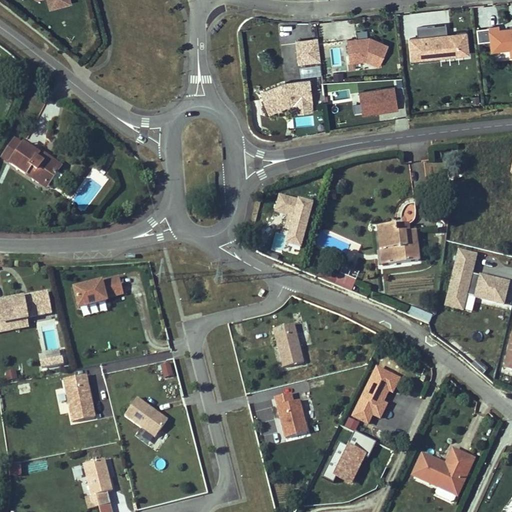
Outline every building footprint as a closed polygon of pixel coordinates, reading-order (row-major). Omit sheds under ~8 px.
[(48,0),(51,8),(71,2),(70,0),(48,0)] [(410,59),(470,55),(468,29),(447,31),(446,23),(418,25),(418,35),(408,35),(410,59)] [(488,29),(477,30),(478,42),(491,40),(493,52),(511,50),(511,55),(511,28),(499,30),(499,26),(488,27),(488,29)] [(385,60),(383,36),(347,38),(348,63),(385,60)] [(320,61),(317,37),(294,40),(297,64),(320,61)] [(320,63),(300,64),(301,74),(321,73),(320,63)] [(308,79),(286,82),(258,92),(266,113),(290,104),(311,102),(308,79)] [(396,85),(360,89),(362,113),(398,109),(396,85)] [(324,111),(313,112),(314,130),(326,129),(324,111)] [(23,146),(14,140),(2,158),(39,184),(42,180),(49,184),(50,183),(55,186),(58,185),(63,178),(62,175),(57,172),(59,170),(44,160),(42,163),(37,159),(39,157),(31,151),(32,149),(24,144),(23,146)] [(59,170),(61,166),(41,152),(39,154),(32,149),(31,151),(39,157),(37,159),(42,163),(44,160),(59,170)] [(39,184),(46,189),(49,184),(42,180),(39,184)] [(275,232),(273,243),(303,250),(314,201),(279,193),(275,212),(287,215),(283,234),(275,232)] [(409,232),(408,224),(396,225),(397,233),(409,232)] [(419,261),(415,231),(409,232),(397,233),(396,225),(378,227),(380,251),(392,249),(394,264),(419,261)] [(394,264),(392,249),(380,251),(382,265),(394,264)] [(351,292),(356,280),(340,274),(339,277),(334,274),(330,283),(351,292)] [(106,298),(124,294),(119,278),(74,289),(79,308),(107,301),(106,298)] [(28,318),(52,314),(49,291),(0,298),(0,332),(30,328),(28,318)] [(109,310),(107,301),(79,308),(81,317),(109,310)] [(429,324),(432,316),(411,308),(408,316),(428,324),(429,324)] [(272,327),(280,368),(304,364),(295,323),(272,327)] [(43,368),(64,367),(63,356),(42,358),(43,368)] [(376,400),(382,388),(388,391),(392,393),(399,380),(377,368),(353,417),(368,424),(372,415),(380,419),(387,405),(382,403),(376,400)] [(16,369),(6,370),(8,380),(17,379),(16,369)] [(90,407),(86,386),(88,386),(86,375),(64,380),(73,423),(95,418),(92,407),(90,407)] [(382,403),(388,391),(382,388),(376,400),(382,403)] [(282,437),(307,434),(303,399),(293,400),(292,393),(276,395),(282,437)] [(155,438),(168,420),(157,413),(156,413),(154,411),(155,410),(137,398),(124,416),(155,438)] [(354,430),(358,421),(348,417),(344,426),(354,430)] [(348,446),(338,442),(324,475),(352,488),(373,439),(354,431),(348,446)] [(457,496),(473,460),(453,450),(446,466),(444,469),(440,467),(441,464),(422,455),(413,476),(457,496)] [(112,491),(104,459),(83,465),(91,496),(106,492),(112,491)] [(21,462),(9,464),(10,475),(22,474),(21,462)] [(73,468),(75,479),(85,477),(83,466),(73,468)] [(110,506),(106,492),(91,496),(86,498),(89,511),(110,506)]
